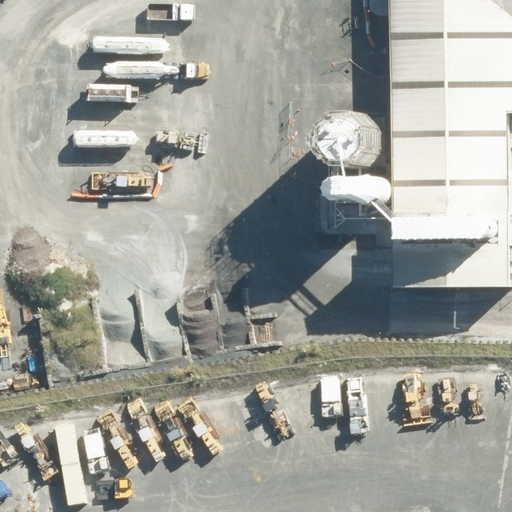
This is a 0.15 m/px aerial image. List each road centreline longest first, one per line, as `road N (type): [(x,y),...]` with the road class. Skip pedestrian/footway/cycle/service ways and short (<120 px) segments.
road 1 (unknown): [(241,208),(277,250),(360,304),(454,318),(511,311)]
road 2 (unknown): [(0,176),(16,206),(46,228),(84,239),(241,208)]
road 3 (unknown): [(227,0),(227,117),(241,208)]
